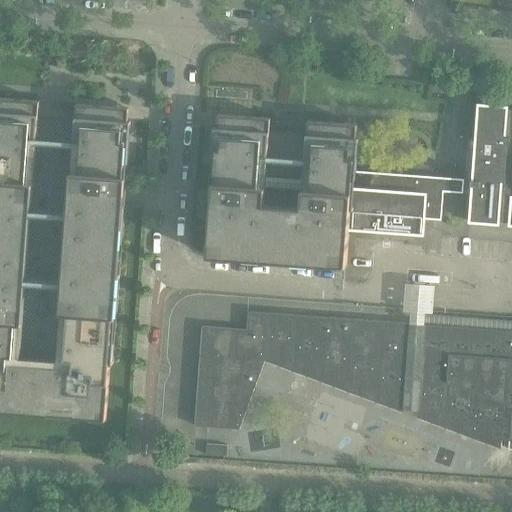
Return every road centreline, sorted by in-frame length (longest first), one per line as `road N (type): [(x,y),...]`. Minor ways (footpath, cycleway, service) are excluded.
road 1 (residential): [(0,468),(511,507)]
road 2 (residential): [(172,261),(167,236),(184,24)]
road 3 (residential): [(421,39),(184,24)]
road 4 (residential): [(184,24),(0,8)]
